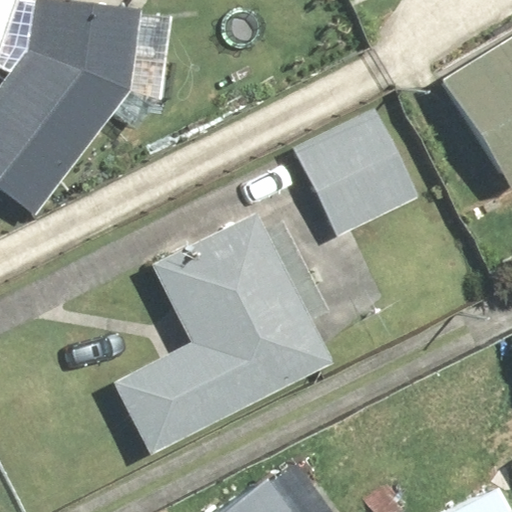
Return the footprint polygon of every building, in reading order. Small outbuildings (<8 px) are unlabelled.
[(0,63),(3,64),(0,68),(0,186),(36,214),(122,101),(134,0),(2,0),(0,23),(0,63)] [(511,25),(437,72),(507,185),(511,181),(511,25)] [(286,144),(327,227),(424,179),(383,96),(286,144)] [(111,366),(151,446),(337,354),(261,200),(152,255),(188,329),(111,366)] [(314,511),(278,460),(203,511),(314,511)] [(496,511),(481,484),(432,511),(496,511)]
